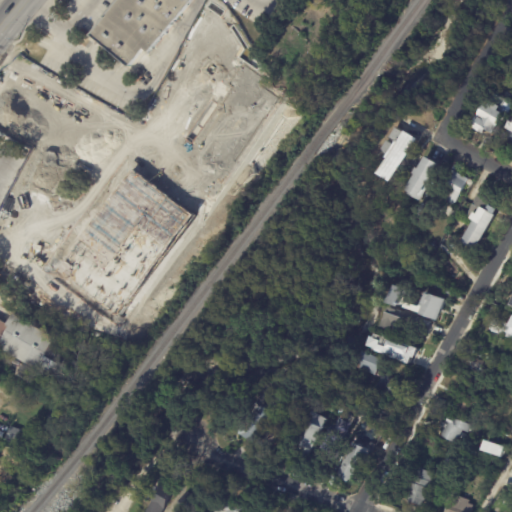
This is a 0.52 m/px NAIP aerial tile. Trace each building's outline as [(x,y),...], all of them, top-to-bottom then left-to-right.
[(92,36),(107,19),(105,17),(119,0),(194,0),(149,54),(145,50),(130,68),(92,36)] [(201,95),(180,83),(205,36),(226,47),(201,95)] [(57,84),(45,105),(15,87),(18,82),(16,81),(22,71),(23,72),(26,66),(57,84)] [(235,113),(214,102),(231,71),(247,79),(244,84),(249,87),(235,113)] [(136,127),(124,148),(51,108),(63,87),(136,127)] [(198,100),(176,142),(155,131),(177,88),(198,100)] [(496,130),(494,134),(486,130),(484,133),(474,128),(480,117),(482,118),(483,117),(479,114),(485,104),(489,106),(496,94),(507,100),(506,101),(511,104),(511,106),(508,113),(506,112),(496,130)] [(232,119),(210,160),(189,148),(211,107),(232,119)] [(511,143),(508,141),(503,139),(509,129),(507,127),(511,121),(511,143)] [(399,130),(402,132),(403,131),(416,139),(407,153),(412,156),(404,167),(400,164),(388,182),(375,174),(385,159),(383,157),(385,156),(378,151),(385,141),(391,145),(393,142),(387,138),(394,127),(399,130)] [(61,180),(40,169),(60,133),(81,145),(61,180)] [(173,146),(161,167),(141,156),(152,135),(173,146)] [(95,199),(74,188),(94,151),(114,163),(95,199)] [(207,165),(198,181),(192,178),(189,184),(174,175),(186,154),(207,165)] [(436,169),(427,185),(428,186),(419,202),(405,193),(406,191),(405,190),(414,175),(412,174),(415,168),(417,169),(424,156),(439,164),(436,169)] [(128,217),(108,206),(128,170),(144,179),(141,183),(146,186),(128,217)] [(468,181),(454,206),(440,198),(454,172),(468,180),(468,181)] [(58,185),(42,217),(21,206),(38,175),(58,185)] [(156,269),(130,256),(166,187),(192,200),(156,269)] [(481,193),(491,198),(487,204),(497,210),(494,215),(495,215),(475,251),(461,243),(473,221),(470,219),(471,216),(467,214),(480,192),(481,193)] [(92,205),(71,243),(50,232),(72,193),(92,205)] [(39,222),(22,254),(2,243),(18,211),(39,222)] [(125,222),(109,254),(88,243),(105,212),(125,222)] [(455,219),(461,223),(456,232),(450,228),(455,219)] [(436,248),(430,258),(424,254),(429,244),(436,248)] [(87,248),(106,259),(90,291),(84,288),(81,293),(66,285),(85,248),(87,248)] [(62,261),(54,277),(33,266),(41,250),(62,261)] [(143,269),(113,327),(96,318),(127,261),(143,269)] [(79,310),(74,320),(23,291),(28,281),(79,310)] [(433,296),(444,300),(436,322),(418,315),(419,314),(397,306),(397,307),(386,303),(392,285),(411,292),(409,297),(419,301),(422,292),(433,296)] [(429,324),(424,336),(410,330),(407,338),(379,327),(387,308),(394,311),(394,310),(399,312),(399,314),(404,316),(404,313),(429,323),(429,324)] [(0,320),(6,324),(13,313),(55,338),(37,370),(0,348),(0,320)] [(511,340),(491,332),(492,331),(489,330),(493,319),(509,325),(511,318),(511,340)] [(421,351),(420,354),(423,355),(418,365),(415,363),(413,366),(389,355),(396,338),(422,350),(421,351)] [(386,361),(380,376),(361,368),(368,353),(386,360),(386,361)] [(486,363),(488,363),(485,370),(479,368),(478,372),(471,370),(472,366),(469,365),(471,358),(486,363)] [(405,384),(396,398),(387,392),(386,394),(377,389),(387,374),(393,378),(393,377),(405,384)] [(483,399),(474,416),(456,406),(459,401),(456,399),(462,388),(483,399)] [(274,408),(270,405),(277,394),(285,400),(278,411),(274,408)] [(263,407),(272,411),(256,443),(240,435),(248,420),(253,423),(261,406),(263,407)] [(54,416),(49,414),(51,409),(60,412),(58,418),(54,416)] [(283,439),(272,434),(281,416),(287,419),(289,414),(298,419),(287,441),(283,439)] [(462,445),(443,434),(446,430),(443,428),(448,418),(455,422),(458,416),(478,427),(474,434),(470,431),(462,445)] [(354,421),(335,456),(321,449),(335,425),(337,426),(341,418),(346,421),(348,418),(354,421)] [(324,429),(313,449),(299,440),(310,420),(324,429)] [(12,427),(25,431),(20,446),(7,441),(12,427)] [(28,440),(37,444),(35,449),(26,446),(28,440)] [(504,446),(485,440),(482,450),(501,457),(504,446)] [(347,482),(339,478),(356,442),(372,450),(363,470),(360,469),(354,482),(351,480),(349,483),(347,482)] [(433,489),(426,506),(424,506),(422,509),(412,506),(413,502),(410,501),(423,468),(439,474),(433,489)] [(187,492),(206,502),(200,511),(175,511),(186,491),(187,492)] [(160,494),(171,500),(164,511),(148,511),(159,493),(160,494)] [(449,511),(454,498),(458,499),(459,496),(473,501),(472,504),(477,506),(474,511),(449,511)] [(239,501),(245,504),(244,505),(249,507),(246,511),(220,511),(224,504),(232,507),(234,502),(238,503),(239,501)]
